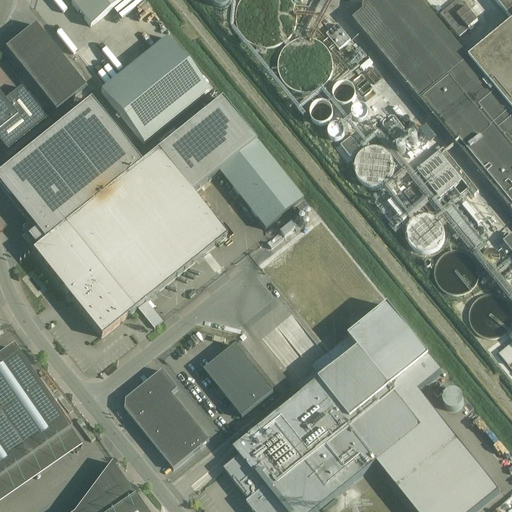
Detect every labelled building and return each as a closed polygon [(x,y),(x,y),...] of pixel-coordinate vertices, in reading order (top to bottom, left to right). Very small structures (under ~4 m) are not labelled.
[(68,0),(91,28),(124,0),(68,0)] [(212,0),(213,3),(215,6),(218,9),(222,9),(226,9),(229,6),(232,3),(232,0),(212,0)] [(353,21),(419,101),(469,60),(419,0),(378,0),(374,4),(364,3),(363,13),(353,21)] [(459,0),(440,15),(460,39),(478,23),(459,0)] [(511,0),(493,0),(511,21),(511,24),(469,60),(511,112),(511,0)] [(85,89),(35,26),(5,50),(55,113),(85,89)] [(338,26),(326,35),(334,45),(339,51),(350,41),(338,26)] [(116,80),(105,89),(101,92),(143,145),(209,92),(200,80),(167,39),(119,77),(116,80)] [(0,60),(0,86),(5,90),(17,74),(0,60)] [(511,112),(469,60),(419,101),(503,203),(511,213),(511,112)] [(110,75),(115,72),(109,62),(103,66),(110,75)] [(0,142),(7,152),(46,120),(20,89),(5,101),(0,95),(0,142)] [(91,101),(0,173),(0,186),(30,223),(21,230),(36,249),(32,252),(101,339),(227,237),(192,195),(219,173),(219,174),(256,144),(248,133),(222,100),(141,164),(91,101)] [(350,139),(341,147),(351,159),(360,151),(350,139)] [(256,144),(219,174),(265,231),(303,201),(256,144)] [(340,145),(334,149),(338,155),(344,152),(340,145)] [(460,198),(469,191),(474,197),(479,194),(473,187),(443,151),(417,172),(441,201),(454,190),(460,198)] [(392,173),(392,170),(392,167),(391,163),(390,160),(388,157),(385,155),(382,153),(379,152),(375,152),(371,152),(368,153),(365,154),(362,157),(359,159),(358,162),(357,166),(356,169),(357,173),(358,176),(359,179),(361,181),(363,184),(367,186),(369,187),(373,187),(376,187),(380,187),(384,185),(386,183),(389,180),(391,177),(392,173)] [(380,212),(386,206),(383,203),(377,208),(380,212)] [(384,210),(393,224),(402,218),(396,208),(390,212),(388,208),(384,210)] [(444,240),(444,236),(444,233),(443,230),(441,227),(439,224),(436,222),(433,220),(430,219),(427,218),(423,219),(420,220),(417,221),(414,224),(411,226),(410,229),(409,233),(408,236),(409,240),(409,243),(411,246),(413,248),(415,251),(419,252),(421,253),(424,254),(428,254),(432,253),(435,252),(438,250),(441,247),(443,244),(444,240)] [(511,236),(500,247),(509,258),(511,255),(511,236)] [(500,264),(490,252),(481,260),(490,272),(500,264)] [(150,306),(145,310),(156,325),(161,322),(150,306)] [(244,457),(224,473),(255,511),(320,511),(376,466),(414,511),(478,511),(500,495),(419,394),(443,375),(388,307),(311,369),(315,374),(297,388),(303,395),(237,450),(244,457)] [(275,353),(287,370),(292,366),(296,371),(306,364),(277,324),(261,336),(274,354),(275,353)] [(511,344),(499,356),(508,366),(511,363),(511,344)] [(236,347),(220,360),(204,372),(243,419),(274,394),(236,347)] [(0,480),(69,433),(70,432),(13,349),(0,358),(0,480)] [(178,391),(163,372),(126,402),(125,411),(174,472),(210,443),(172,396),(178,391)] [(447,390),(443,386),(434,394),(437,398),(447,390)] [(443,399),(442,403),(443,407),(446,411),(449,413),(453,414),(457,413),(461,411),(463,407),(464,403),(463,399),(461,395),(457,393),(453,392),(449,393),(446,395),(443,399)] [(0,478),(0,500),(81,445),(71,430),(0,478)] [(113,511),(135,497),(109,462),(72,511),(113,511)] [(144,511),(135,497),(113,511),(144,511)]
